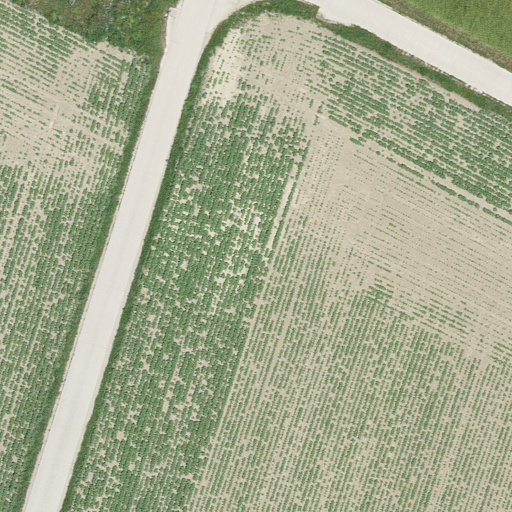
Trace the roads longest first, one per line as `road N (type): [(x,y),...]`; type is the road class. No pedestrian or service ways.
road 1 (unclassified): [(38,511),(197,0)]
road 2 (track): [(511,87),(339,0)]
